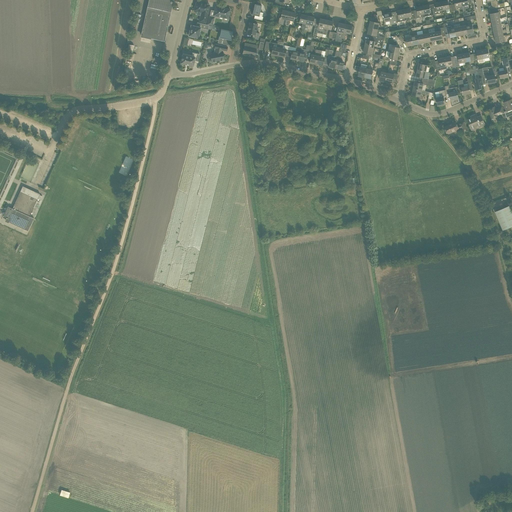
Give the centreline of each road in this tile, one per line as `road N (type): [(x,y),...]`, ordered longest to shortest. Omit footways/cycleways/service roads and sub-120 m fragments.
road 1 (track): [(32,511),(72,374),(113,275),(158,99)]
road 2 (track): [(425,114),(484,196),(511,287)]
road 3 (residential): [(396,102),(408,56),(481,39),(477,0)]
road 4 (residential): [(396,102),(440,115),(511,84)]
